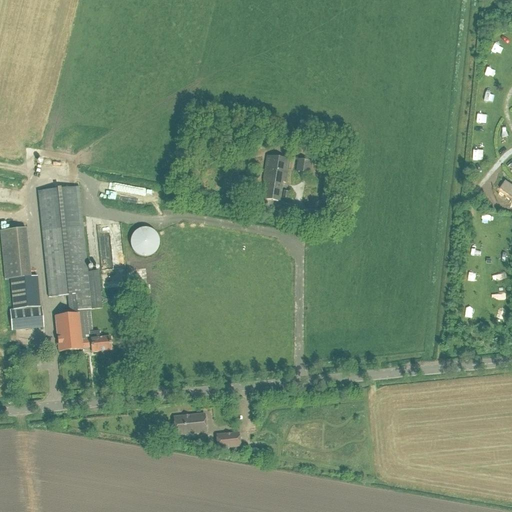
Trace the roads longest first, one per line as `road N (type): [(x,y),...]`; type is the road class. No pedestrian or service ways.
road 1 (tertiary): [(511,361),(0,412)]
road 2 (track): [(436,369),(469,1)]
